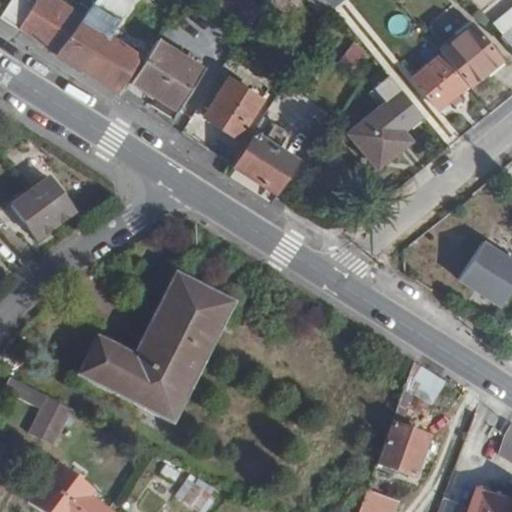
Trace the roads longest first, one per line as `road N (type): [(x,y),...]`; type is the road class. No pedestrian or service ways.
road 1 (residential): [(511,129),(362,250),(335,282)]
road 2 (residential): [(0,319),(23,294),(183,185)]
road 3 (tertiary): [(183,185),(0,69)]
road 4 (tertiary): [(511,392),(335,282)]
road 5 (tertiary): [(335,282),(183,185)]
